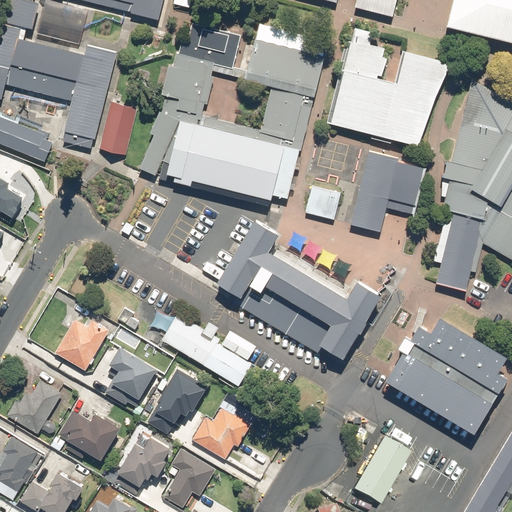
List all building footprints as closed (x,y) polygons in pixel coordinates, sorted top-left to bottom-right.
[(64,131),(94,138),(116,51),(84,42),(81,51),(20,36),(24,22),(38,26),(44,0),(83,0),(159,19),(163,0),(0,0),(0,97),(2,98),(5,84),(72,101),(64,131)] [(357,0),(356,2),(397,12),(399,0),(357,0)] [(511,0),(450,0),(446,17),(511,32),(511,0)] [(140,168),(173,178),(273,203),(275,194),(286,197),(322,53),(256,36),(246,79),(272,85),(261,130),(203,115),(215,69),(229,73),(238,36),(190,24),(185,41),(180,40),(174,64),(171,64),(164,92),(162,109),(151,132),(156,133),(140,168)] [(352,26),(329,121),(417,145),(422,128),(449,62),(404,50),(396,83),(378,79),(387,47),(369,42),(373,29),(352,26)] [(452,209),(435,281),(468,288),(480,240),(511,256),(511,101),(473,77),(452,160),(445,158),(442,173),(449,176),(443,208),(452,209)] [(140,107),(113,100),(100,147),(127,154),(140,107)] [(0,115),(0,142),(46,161),(53,142),(44,138),(45,134),(0,115)] [(370,151),(351,223),(378,229),(385,202),(414,210),(425,165),(370,151)] [(0,172),(0,206),(1,205),(14,212),(25,193),(8,183),(10,179),(0,172)] [(342,193),(314,185),(307,211),(335,218),(342,193)] [(323,341),(347,354),(384,292),(360,278),(350,295),(272,249),(281,233),(252,224),(219,281),(246,295),(323,341)] [(441,325),(422,319),(389,378),(480,430),(508,388),(511,382),(511,369),(506,366),(511,356),(511,347),(450,311),(441,325)] [(255,360),(175,314),(170,322),(161,336),(241,384),(255,360)] [(88,324),(77,317),(57,351),(86,369),(111,329),(92,318),(88,324)] [(160,367),(124,344),(112,363),(122,369),(108,391),(134,407),(160,367)] [(156,410),(176,421),(183,409),(191,414),(206,389),(178,373),(156,410)] [(65,392),(44,378),(33,394),(27,389),(9,413),(38,434),(43,428),(49,432),(56,422),(48,416),(65,392)] [(219,454),(229,460),(254,421),(226,403),(215,420),(208,416),(194,438),(206,446),(202,453),(215,461),(219,454)] [(93,421),(76,410),(61,435),(103,461),(124,426),(100,411),(93,421)] [(136,425),(111,467),(142,485),(148,476),(154,480),(174,447),(136,425)] [(511,430),(464,511),(499,511),(511,490),(511,430)] [(0,448),(0,491),(14,500),(44,453),(13,434),(3,450),(0,448)] [(384,434),(353,489),(382,505),(413,451),(384,434)] [(219,467),(181,447),(168,471),(178,476),(167,496),(185,505),(193,491),(203,497),(219,467)] [(79,499),(90,481),(48,455),(21,499),(41,511),(45,505),(56,511),(65,511),(75,497),(79,499)] [(139,511),(141,509),(117,495),(111,505),(97,496),(87,511),(139,511)] [(340,511),(337,502),(317,508),(318,511),(340,511)]
